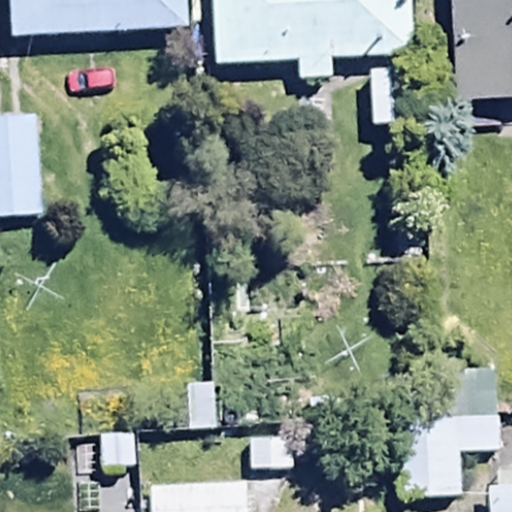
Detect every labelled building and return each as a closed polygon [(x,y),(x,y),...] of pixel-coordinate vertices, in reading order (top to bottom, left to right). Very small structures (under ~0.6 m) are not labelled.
[(8,0),(11,49),(187,40),(185,0),(8,0)] [(213,0),(215,73),(300,72),(300,92),(335,91),(335,68),(409,67),(407,0),(213,0)] [(511,0),(450,0),(454,108),(511,105),(511,0)] [(416,82),(368,82),(368,135),(416,135),(416,82)] [(0,125),(0,226),(43,225),(39,124),(0,125)] [(431,427),(495,425),(494,381),(430,382),(431,427)] [(495,425),(431,427),(390,428),(392,507),(459,505),(458,461),(496,460),(495,425)] [(511,511),(511,477),(489,478),(490,511),(511,511)] [(149,494),(149,511),(249,511),(249,492),(149,494)]
